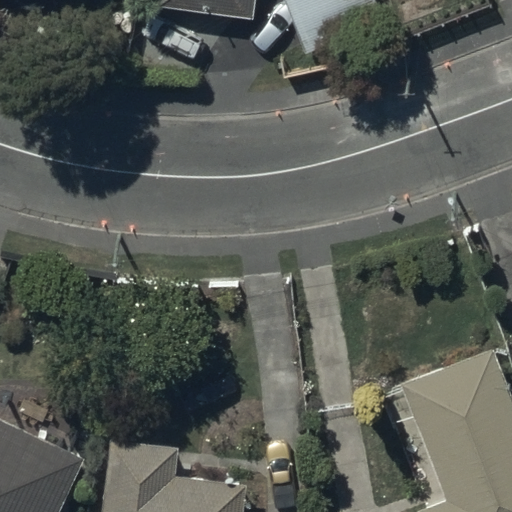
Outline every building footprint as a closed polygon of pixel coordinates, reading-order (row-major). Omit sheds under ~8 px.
[(169,0),(252,12),(253,0),(169,0)] [(287,0),(303,46),(381,19),(374,0),(287,0)] [(511,511),(511,398),(493,347),(398,383),(442,501),(416,510),(417,511),(511,511)] [(0,511),(59,511),(86,458),(0,416),(0,511)] [(178,444),(109,437),(101,511),(245,511),(249,482),(175,474),(178,444)]
